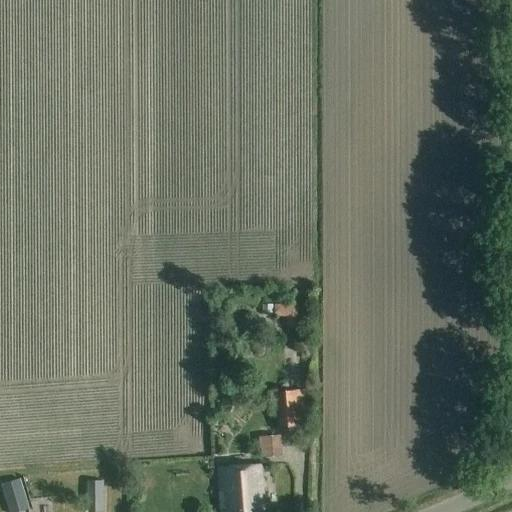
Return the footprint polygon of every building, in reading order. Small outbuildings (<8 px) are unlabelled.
[(257,306),(228,304),(227,317),(257,319),(257,306)] [(297,327),(296,306),(275,306),(275,318),(286,318),(286,327),(297,327)] [(278,429),(308,427),(305,391),(276,393),(278,429)] [(260,459),(283,458),(282,437),(259,438),(260,459)] [(218,511),(244,511),(245,511),(266,510),(263,464),(217,466),(218,511)] [(216,511),(215,475),(187,476),(188,511),(216,511)] [(19,479),(2,484),(10,511),(17,511),(28,509),(19,479)]
